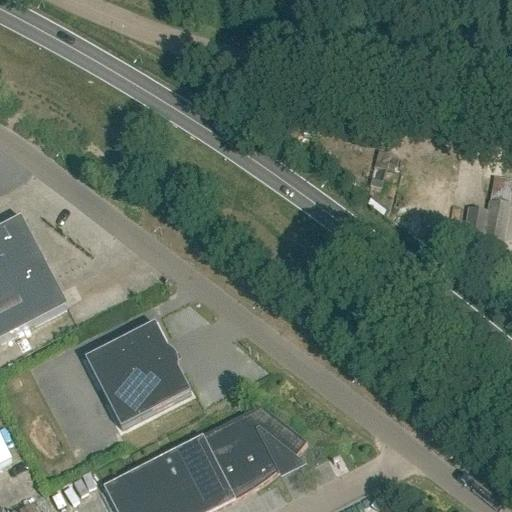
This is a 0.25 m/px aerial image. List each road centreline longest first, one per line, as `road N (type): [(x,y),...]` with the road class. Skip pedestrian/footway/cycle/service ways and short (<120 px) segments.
road 1 (secondary): [(511,357),(260,160),(0,9)]
road 2 (unclassified): [(0,142),(482,511)]
road 3 (unclassified): [(511,109),(236,60),(73,0)]
road 4 (unknown): [(237,511),(379,432)]
